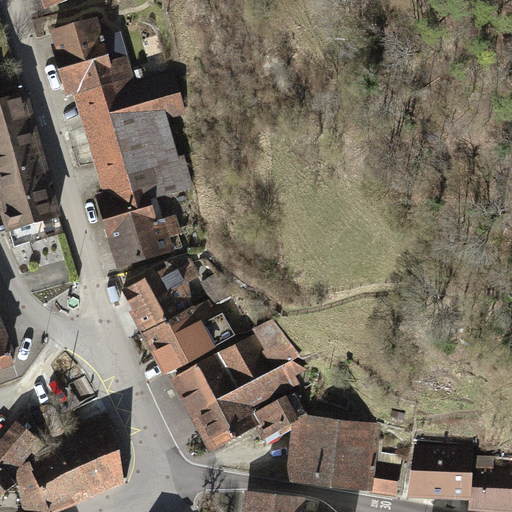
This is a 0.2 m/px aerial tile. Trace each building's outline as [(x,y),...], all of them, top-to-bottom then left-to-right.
[(47,0),(51,12),(85,0),(47,0)] [(96,20),(54,32),(71,91),(83,87),(114,195),(101,198),(120,265),(173,250),(169,236),(180,232),(175,216),(158,221),(152,198),(187,188),(167,118),(185,113),(174,72),(132,84),(117,34),(102,38),(96,20)] [(0,67),(0,95),(12,89),(0,67)] [(34,95),(0,105),(0,183),(15,233),(71,216),(34,95)] [(174,266),(127,290),(214,447),(258,422),(266,436),(296,420),(302,416),(307,414),(295,391),(299,389),(293,376),(305,369),(291,361),(297,356),(272,321),(237,340),(192,261),(174,266)] [(0,361),(24,354),(0,276),(0,361)] [(375,463),(380,425),(302,416),(296,420),(290,480),(373,488),(375,463)] [(123,481),(108,423),(50,448),(18,422),(0,443),(0,495),(21,478),(26,506),(52,509),(123,481)] [(485,447),(424,445),(422,495),(484,497),(485,472),(485,447)] [(400,467),(375,463),(373,488),(396,492),(400,467)] [(511,473),(485,472),(484,497),(483,509),(511,510),(511,473)] [(302,511),(304,499),(248,492),(245,511),(302,511)]
